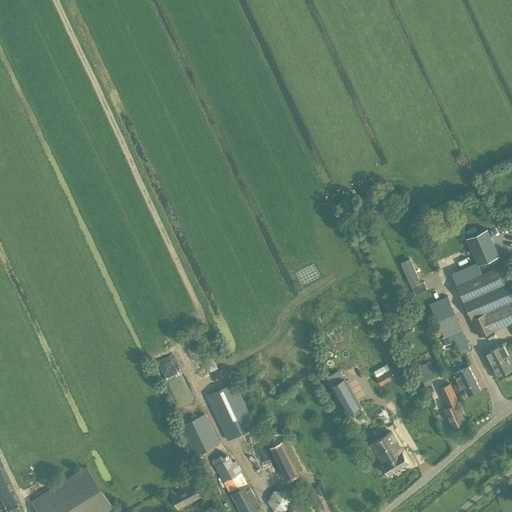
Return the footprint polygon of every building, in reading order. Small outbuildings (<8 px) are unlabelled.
[(499,254),(487,228),(467,237),(479,263),(499,254)] [(411,285),(421,281),(410,257),(401,261),(411,285)] [(478,263),(453,274),(457,283),(456,284),(471,317),(479,336),(511,322),(511,321),(511,279),(504,262),(482,272),(478,263)] [(424,281),(412,287),(415,294),(427,289),(424,281)] [(470,349),(447,296),(430,303),(444,336),(442,337),(445,342),(453,338),(460,353),(470,349)] [(510,354),(511,355),(511,354),(511,352),(506,340),(482,352),(488,365),(510,354)] [(510,354),(488,365),(494,376),(511,366),(511,357),(511,355),(510,354)] [(218,367),(213,356),(205,359),(210,371),(218,367)] [(381,384),(396,375),(387,361),(372,369),(381,384)] [(425,382),(436,378),(429,361),(419,366),(425,382)] [(468,393),(479,387),(468,365),(453,373),(461,388),(464,386),(468,393)] [(345,378),(332,385),(347,413),(360,405),(345,378)] [(228,439),(256,425),(235,381),(207,394),(228,439)] [(453,427),(465,421),(456,402),(458,401),(450,382),(439,387),(448,406),(444,408),(453,427)] [(195,454),(218,443),(204,412),(181,423),(195,454)] [(408,462),(391,431),(368,443),(371,448),(373,447),(388,473),(408,462)] [(281,442),(269,448),(285,480),(297,474),(297,473),(281,442)] [(241,511),(262,511),(261,506),(232,454),(215,464),(231,493),(241,511)] [(30,501),(37,511),(102,511),(111,507),(84,466),(30,501)] [(178,507),(201,495),(194,483),(172,495),(178,507)] [(273,491),(268,501),(274,511),(285,511),(291,500),(285,490),(273,491)]
